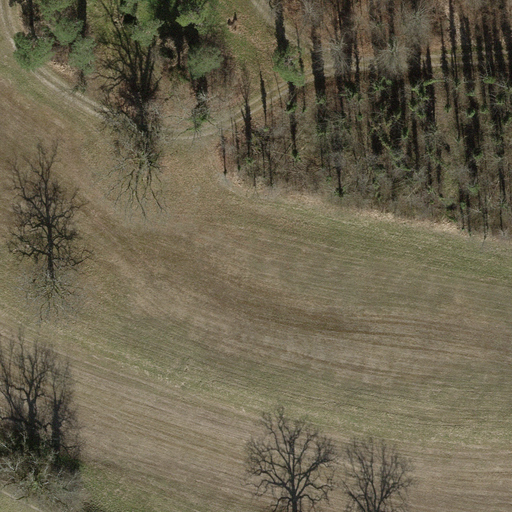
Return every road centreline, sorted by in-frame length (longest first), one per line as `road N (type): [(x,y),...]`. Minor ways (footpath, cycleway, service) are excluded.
road 1 (track): [(6,0),(6,30),(31,72),(168,136),(224,125)]
road 2 (track): [(511,58),(318,65),(260,0)]
